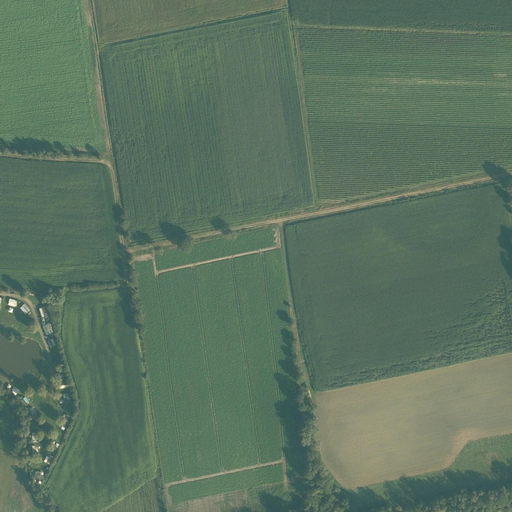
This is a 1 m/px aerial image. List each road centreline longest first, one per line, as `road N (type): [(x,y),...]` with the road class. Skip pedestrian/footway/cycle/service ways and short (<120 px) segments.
road 1 (track): [(0,154),(108,161),(125,251),(511,174)]
road 2 (track): [(0,294),(31,306),(49,357),(51,376),(36,390),(36,404),(48,406),(50,383)]
